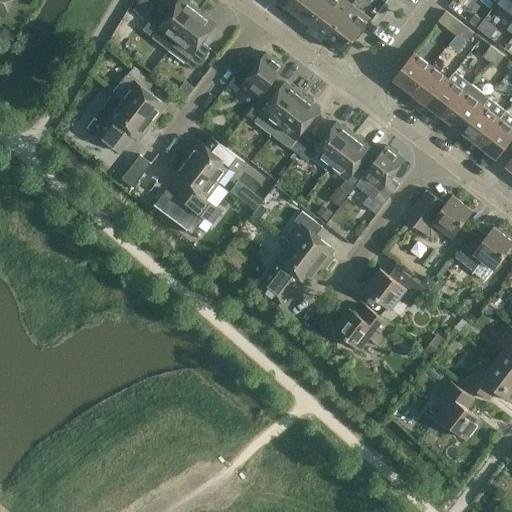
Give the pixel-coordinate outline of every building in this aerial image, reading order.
[(0,0),(0,15),(4,17),(10,0),(0,0)] [(154,2),(150,0),(137,0),(132,8),(143,16),(154,2)] [(158,29),(174,41),(198,10),(185,0),(178,0),(167,15),(158,8),(143,29),(152,36),(158,29)] [(277,0),(291,11),(299,0),(277,0)] [(299,0),(291,11),(309,24),(326,0),(299,0)] [(345,0),(326,0),(309,24),(326,37),(351,4),(345,0)] [(351,4),(326,37),(344,51),(369,18),(351,4)] [(198,10),(174,41),(190,54),(185,61),(194,69),(210,48),(201,41),(216,23),(198,10)] [(437,21),(459,37),(467,27),(445,10),(437,21)] [(497,26),(483,16),(476,26),(489,36),(497,26)] [(467,27),(459,37),(466,42),(473,32),(467,27)] [(482,55),(489,60),(497,50),(490,45),(482,55)] [(497,50),(489,60),(496,66),(504,56),(497,50)] [(243,84),(259,97),(262,94),(284,65),(266,52),(252,70),(243,64),(227,84),(237,92),(243,84)] [(393,79),(410,92),(431,65),(413,52),(393,79)] [(431,65),(410,92),(427,105),(448,79),(431,65)] [(133,66),(113,92),(152,122),(166,105),(147,91),(154,82),(133,66)] [(454,71),(448,79),(427,105),(444,118),(471,84),(454,71)] [(246,114),(256,121),(272,134),(302,95),(285,81),(271,100),(262,94),(259,97),(246,114)] [(471,84),(444,118),(462,132),(488,97),(471,84)] [(113,92),(87,126),(107,142),(120,152),(134,135),(139,139),(152,122),(121,98),(113,92)] [(302,95),(272,134),(298,154),(314,133),(305,126),(319,108),(302,95)] [(488,97),(462,132),(479,145),(505,110),(488,97)] [(511,115),(505,110),(479,145),(496,158),(511,137),(511,115)] [(314,133),(298,154),(307,161),(313,153),(330,166),(354,134),(337,121),(322,140),(314,133)] [(354,134),(330,166),(346,178),(340,186),(349,193),(356,185),(363,176),(365,172),(357,166),(371,148),(354,134)] [(199,140),(186,158),(217,182),(230,165),(237,171),(245,162),(224,146),(211,136),(205,145),(199,140)] [(363,176),(356,185),(369,195),(362,203),(376,213),(399,183),(390,177),(404,158),(387,145),(365,172),(363,176)] [(140,154),(121,178),(133,187),(151,163),(140,154)] [(217,182),(186,158),(173,175),(191,189),(183,200),(208,219),(217,207),(205,198),(217,182)] [(239,178),(231,189),(255,207),(264,197),(239,178)] [(452,237),(472,210),(452,194),(445,203),(426,189),(404,218),(432,239),(440,228),(452,237)] [(261,202),(254,212),(260,217),(268,207),(261,202)] [(302,226),(289,242),(321,266),(334,249),(315,235),(322,226),(301,210),(294,220),(302,226)] [(454,256),(473,271),(485,280),(511,243),(511,240),(493,226),(486,235),(477,227),(454,256)] [(275,257),(263,272),(255,283),(280,303),(300,278),(307,283),(321,266),(289,242),(277,258),(275,257)] [(410,306),(425,287),(396,265),(389,275),(380,268),(364,289),(390,309),(399,297),(410,306)] [(380,346),(394,327),(365,305),(358,314),(349,307),(333,328),(360,349),(369,337),(380,346)] [(505,348),(496,360),(511,372),(511,326),(510,325),(497,342),(505,348)] [(444,340),(436,333),(420,353),(429,360),(444,340)] [(511,398),(511,372),(496,360),(486,372),(479,365),(466,382),(488,399),(495,390),(510,401),(511,398)] [(466,439),(481,419),(466,408),(474,398),(451,381),(438,398),(446,404),(437,417),(466,439)]
